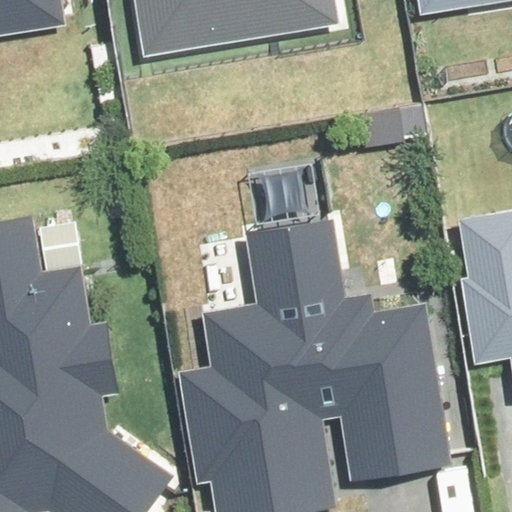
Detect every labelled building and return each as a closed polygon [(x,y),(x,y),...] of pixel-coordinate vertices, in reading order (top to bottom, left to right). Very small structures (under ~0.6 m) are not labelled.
[(0,0),(0,39),(77,25),(72,0),(0,0)] [(133,0),(144,57),(343,19),(339,0),(133,0)] [(511,0),(411,0),(417,29),(511,12),(511,0)] [(511,207),(453,218),(479,363),(503,359),(510,400),(511,399),(511,207)] [(143,511),(163,476),(113,439),(92,257),(50,264),(42,212),(0,218),(0,511),(143,511)] [(355,416),(364,490),(463,478),(442,301),(352,312),(342,227),(249,238),(260,323),(212,329),(215,354),(181,358),(200,510),(209,508),(209,511),(347,511),(336,418),(355,416)]
